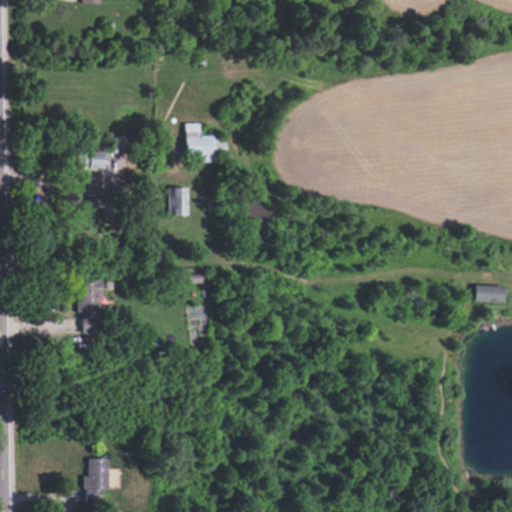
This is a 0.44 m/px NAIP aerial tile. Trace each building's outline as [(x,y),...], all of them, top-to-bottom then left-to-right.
[(182,161),(211,161),(211,153),(224,153),(224,137),(207,137),(207,146),(198,146),(197,123),(182,123),(182,161)] [(107,153),(127,152),(126,137),(107,138),(107,153)] [(101,170),(101,151),(73,152),(73,170),(101,170)] [(165,188),(166,215),(186,215),(185,188),(165,188)] [(105,198),(79,199),(79,224),(92,223),(92,209),(106,209),(105,198)] [(99,280),(74,280),(74,312),(79,312),(78,333),(96,333),(96,313),(98,313),(99,280)] [(502,302),(503,286),(472,285),(472,301),(502,302)]
